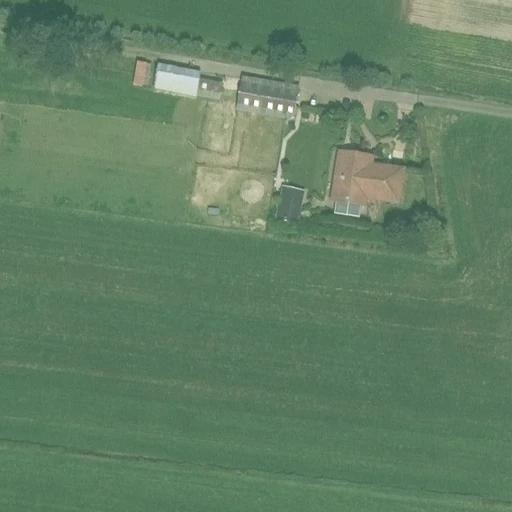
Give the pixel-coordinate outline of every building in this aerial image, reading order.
[(198,80),(199,74),(166,66),(157,65),(153,91),(220,103),(223,85),(198,80)] [(298,89),(242,80),(236,112),(292,121),(298,89)] [(332,203),(336,203),(334,214),(359,218),(361,207),(363,207),(365,199),(396,204),(401,173),(357,166),(358,158),(339,155),(332,203)] [(305,204),(312,179),(292,174),(286,199),(305,204)] [(279,202),(274,224),(297,229),(301,207),(279,202)]
